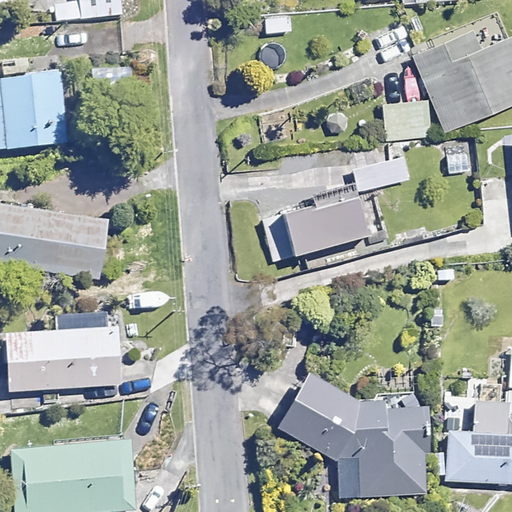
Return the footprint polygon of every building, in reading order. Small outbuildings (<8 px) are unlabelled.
[(120,18),(118,0),(75,0),(76,4),(52,6),(54,24),(120,18)] [(487,27),(419,56),(451,128),(511,101),(511,39),(495,47),(487,27)] [(0,150),(63,144),(57,79),(0,84),(0,150)] [(428,137),(424,103),(380,109),(385,143),(428,137)] [(475,173),(472,151),(440,155),(443,176),(475,173)] [(406,183),(401,161),(354,171),(359,193),(406,183)] [(368,243),(358,206),(332,213),(284,227),(294,263),(368,243)] [(105,225),(0,211),(0,270),(97,283),(105,225)] [(116,393),(115,333),(4,336),(6,396),(116,393)] [(315,371),(284,418),(355,464),(356,494),(418,493),(415,402),(364,403),(315,371)] [(511,434),(450,434),(449,479),(511,479),(511,434)] [(131,511),(128,448),(8,455),(11,511),(131,511)]
